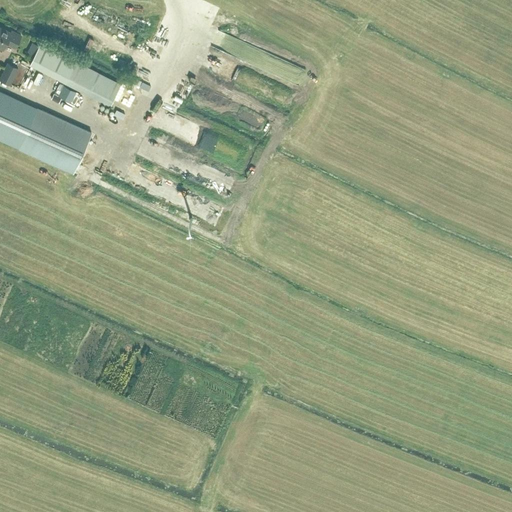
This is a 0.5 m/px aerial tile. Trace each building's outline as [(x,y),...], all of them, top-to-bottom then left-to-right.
[(11,31),(0,26),(0,46),(3,48),(6,42),(15,47),(21,35),(12,30),(11,31)] [(29,63),(65,81),(109,104),(120,82),(40,41),(29,63)] [(185,78),(177,56),(156,63),(163,86),(185,78)] [(0,79),(9,84),(18,67),(6,61),(0,74),(0,79)] [(118,104),(126,86),(121,83),(113,102),(118,104)] [(67,105),(73,93),(66,90),(61,102),(67,105)] [(35,109),(12,98),(0,92),(0,136),(19,145),(17,147),(72,172),(90,131),(36,107),(35,109)] [(68,105),(75,108),(79,97),(73,95),(68,105)] [(149,99),(145,107),(152,111),(156,103),(149,99)] [(119,115),(109,111),(107,119),(117,123),(119,115)] [(130,129),(138,133),(142,125),(134,121),(130,129)] [(140,153),(138,157),(151,164),(153,159),(140,153)]
